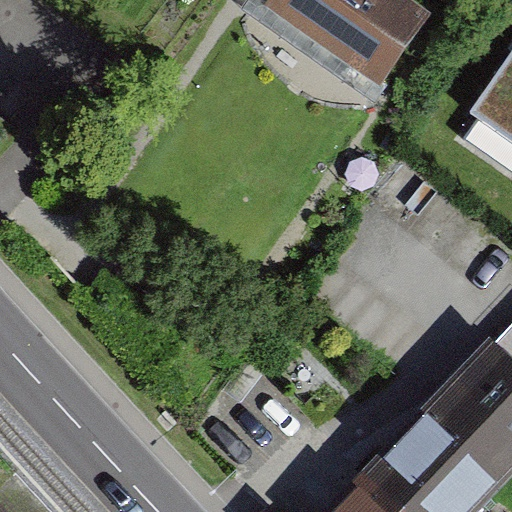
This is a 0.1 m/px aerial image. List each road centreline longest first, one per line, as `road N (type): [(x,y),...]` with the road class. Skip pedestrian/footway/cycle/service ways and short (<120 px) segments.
road 1 (residential): [(233,511),(355,430),(511,286)]
road 2 (primary): [(159,511),(0,339)]
